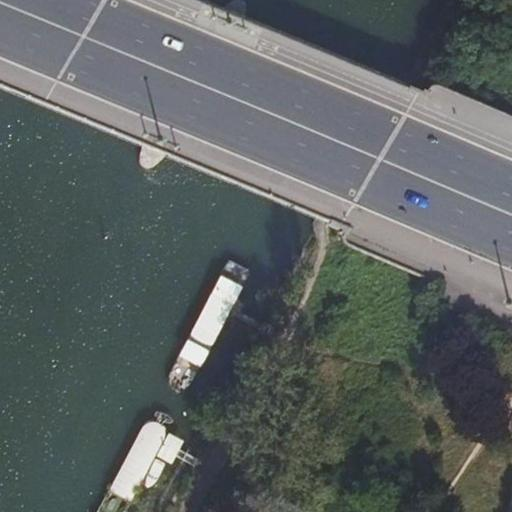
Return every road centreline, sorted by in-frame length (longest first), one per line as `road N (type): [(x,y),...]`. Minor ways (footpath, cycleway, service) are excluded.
road 1 (track): [(468,0),(418,81),(398,73),(317,223),(334,235),(265,381),(188,511)]
road 2 (primary): [(511,214),(0,4)]
